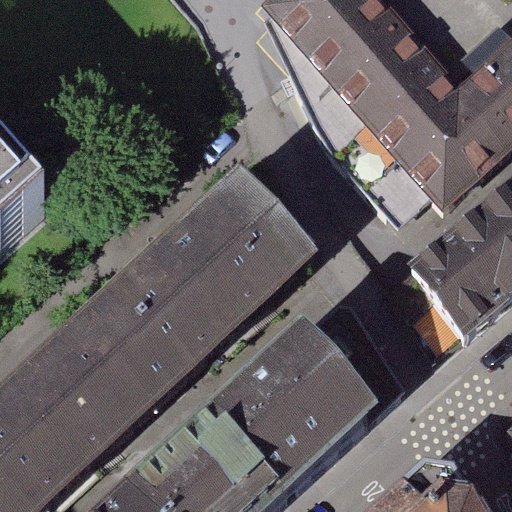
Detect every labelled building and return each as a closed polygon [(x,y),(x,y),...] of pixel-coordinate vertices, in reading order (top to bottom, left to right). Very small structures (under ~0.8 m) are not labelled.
[(410,0),(296,0),(253,51),(433,236),(511,173),(511,70),(447,131),(368,48),(410,0)] [(0,196),(0,239),(22,220),(0,196)] [(222,220),(0,426),(0,511),(63,511),(85,492),(227,363),(252,342),(300,299),(222,220)] [(511,221),(400,313),(460,386),(511,343),(511,221)] [(318,511),(370,464),(296,386),(162,511),(318,511)] [(487,511),(455,466),(426,465),(377,511),(487,511)]
